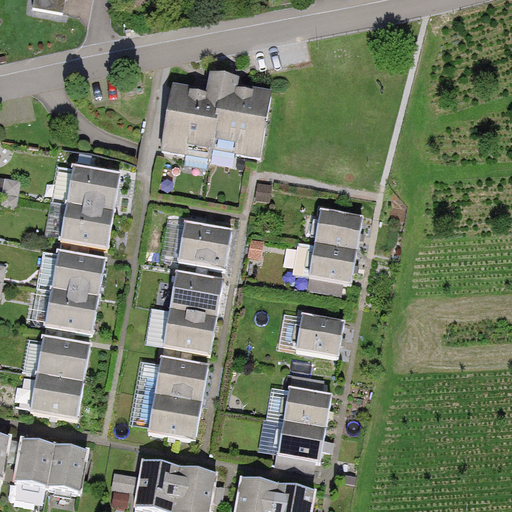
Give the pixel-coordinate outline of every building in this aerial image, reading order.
[(33,0),(31,13),(62,19),(65,0),(33,0)] [(156,0),(135,0),(133,15),(154,18),(156,0)] [(262,162),(272,100),(236,94),(237,86),(213,82),(210,100),(174,94),(164,154),(187,157),(185,170),(210,174),(215,147),(237,151),(236,158),(262,162)] [(109,253),(121,181),(74,173),(62,245),(109,253)] [(22,185),(0,180),(0,196),(4,197),(2,212),(16,214),(22,185)] [(351,288),(362,224),(321,217),(316,249),(300,246),(294,279),(311,281),(309,292),(319,294),(321,283),(351,288)] [(226,274),(232,237),(186,230),(179,266),(226,274)] [(94,340),(107,265),(58,257),(52,293),(38,291),(32,323),(37,330),(94,340)] [(211,359),(224,287),(177,279),(165,351),(211,359)] [(339,362),(345,329),(303,322),(298,354),(339,362)] [(78,424),(91,351),(44,343),(31,416),(78,424)] [(196,445),(209,373),(163,364),(150,436),(196,445)] [(321,467),(333,401),(301,395),(303,384),(292,382),(277,469),(294,472),(296,462),(321,467)] [(0,499),(10,443),(0,440),(0,499)] [(88,456),(23,445),(16,487),(81,498),(88,456)] [(211,511),(217,479),(145,466),(142,483),(116,478),(114,492),(139,496),(135,511),(211,511)] [(312,511),(315,496),(242,483),(237,511),(312,511)]
